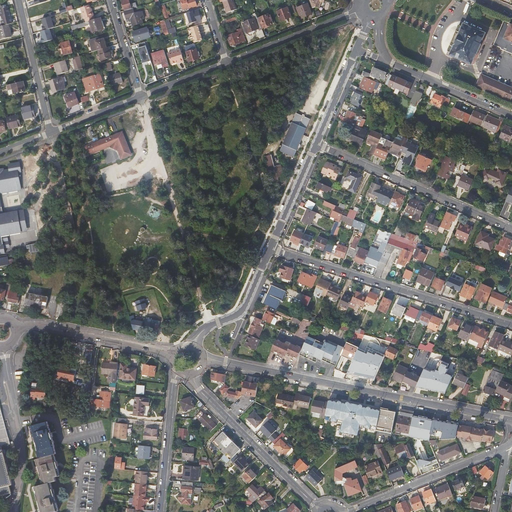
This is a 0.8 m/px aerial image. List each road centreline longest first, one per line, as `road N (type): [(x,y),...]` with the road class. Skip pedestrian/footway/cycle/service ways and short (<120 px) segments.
road 1 (secondary): [(219,360),(511,420)]
road 2 (residential): [(269,248),(511,324)]
road 3 (residential): [(314,143),(511,228)]
road 4 (residential): [(318,507),(201,391),(193,373)]
road 5 (residential): [(346,511),(505,446)]
road 6 (residential): [(4,347),(21,452),(15,511)]
road 7 (residential): [(360,9),(226,63)]
road 8 (residential): [(179,370),(159,511)]
road 9 (residential): [(18,0),(50,132)]
road 10 (residential): [(392,63),(511,115)]
